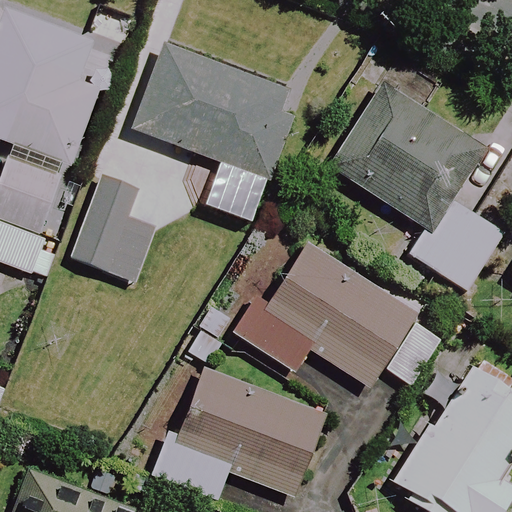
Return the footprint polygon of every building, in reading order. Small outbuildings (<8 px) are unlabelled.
[(115,59),(0,14),(0,143),(72,171),(115,59)] [(489,34),(454,24),(443,60),(478,70),(489,34)] [(280,92),(166,48),(133,134),(265,185),(290,121),(272,114),(280,92)] [(484,149),(387,87),(330,174),(422,234),(407,257),(466,296),(503,239),(448,204),(484,149)] [(78,187),(0,160),(0,265),(46,281),(78,187)] [(134,194),(103,182),(74,262),(134,284),(153,233),(124,222),(134,194)] [(434,327),(264,230),(209,327),(294,376),(306,354),(370,391),(380,373),(401,385),(434,327)] [(330,419),(194,368),(152,480),(218,505),(229,476),(299,502),(330,419)] [(511,465),(511,400),(471,372),(390,486),(411,500),(402,511),(509,511),(511,508),(511,493),(499,484),(511,465)] [(132,511),(22,470),(6,511),(132,511)]
